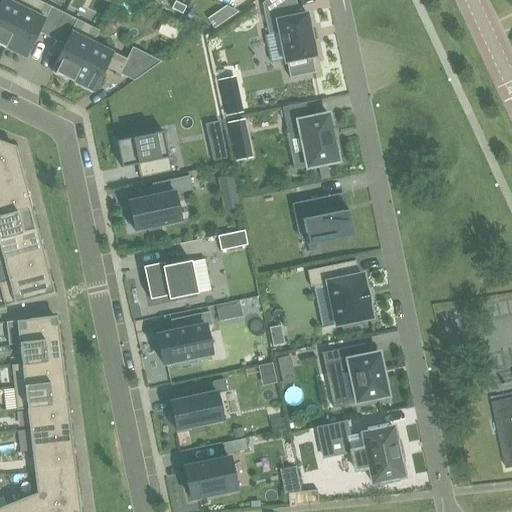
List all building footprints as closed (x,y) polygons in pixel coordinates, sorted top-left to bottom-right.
[(0,0),(0,45),(4,48),(27,0),(0,0)] [(51,39),(63,13),(36,0),(27,0),(4,48),(25,58),(38,32),(51,39)] [(265,0),(261,3),(268,34),(278,32),(283,59),(284,63),(286,62),(289,78),(315,72),(312,57),(315,56),(312,41),(313,41),(310,28),(309,28),(306,13),(298,15),(295,0),(265,0)] [(214,28),(238,12),(226,6),(207,19),(214,28)] [(97,30),(63,13),(51,39),(64,45),(51,71),(72,82),(97,30)] [(126,59),(92,42),(98,31),(97,30),(72,82),(93,92),(105,67),(133,81),(161,62),(132,47),(126,59)] [(334,143),(332,132),(331,132),(328,114),(308,118),(305,103),(281,108),(287,133),(299,131),(306,168),(338,161),(334,143)] [(226,158),(218,120),(204,123),(212,162),(226,158)] [(162,131),(115,141),(121,168),(136,164),(139,178),(171,171),(162,131)] [(0,159),(13,148),(14,147),(0,141),(0,159)] [(13,148),(0,159),(0,194),(23,188),(25,187),(14,147),(13,148)] [(233,173),(217,177),(224,210),(240,206),(233,173)] [(129,209),(125,210),(128,224),(132,223),(134,230),(146,227),(147,231),(161,228),(161,224),(180,220),(174,194),(192,190),(189,176),(151,184),(154,197),(128,203),(129,209)] [(0,216),(29,209),(31,208),(25,187),(23,188),(0,194),(0,216)] [(305,237),(307,245),(353,236),(349,216),(343,217),(338,194),(321,198),(321,197),(298,202),(301,219),(295,220),(298,238),(305,237)] [(29,209),(0,216),(0,238),(34,230),(36,229),(31,208),(29,209)] [(34,230),(0,238),(0,261),(3,260),(40,251),(42,250),(36,229),(34,230)] [(217,236),(220,250),(247,245),(244,230),(217,236)] [(3,260),(0,261),(0,283),(45,271),(47,271),(42,250),(40,251),(3,260)] [(163,262),(142,267),(149,299),(167,296),(168,299),(197,293),(190,261),(164,266),(163,262)] [(364,289),(361,275),(339,279),(336,265),(307,271),(310,287),(326,283),(335,325),(341,324),(342,328),(365,323),(364,319),(370,318),(367,303),(368,303),(365,289),(364,289)] [(45,271),(0,283),(0,289),(4,306),(26,300),(27,300),(53,293),(47,271),(45,271)] [(239,305),(216,309),(218,322),(242,317),(239,305)] [(212,325),(209,311),(170,320),(172,332),(156,335),(162,364),(180,360),(181,365),(196,362),(195,357),(210,353),(205,326),(212,325)] [(8,344),(19,343),(57,339),(59,339),(56,316),(28,319),(29,319),(6,322),(8,344)] [(59,339),(57,339),(19,343),(21,364),(11,365),(11,366),(61,360),(59,339)] [(346,347),(325,352),(327,365),(336,407),(355,403),(357,402),(358,406),(375,403),(374,399),(387,396),(378,353),(367,355),(348,359),(346,347)] [(14,387),(62,382),(64,382),(61,360),(11,366),(14,387)] [(202,396),(170,402),(171,409),(167,410),(170,424),(174,423),(176,430),(191,426),(192,431),(206,428),(205,423),(222,420),(216,394),(227,392),(224,379),(200,384),(202,396)] [(64,382),(62,382),(14,387),(16,409),(66,403),(64,382)] [(511,397),(501,400),(492,402),(502,450),(503,454),(506,469),(511,467),(511,397)] [(29,429),(67,425),(69,424),(66,403),(16,409),(16,410),(26,409),(29,429)] [(345,423),(317,429),(320,442),(348,436),(345,423)] [(69,424),(67,425),(29,429),(31,451),(72,446),(69,424)] [(348,436),(320,442),(324,458),(351,452),(355,470),(368,467),(372,483),(379,481),(380,483),(396,479),(396,478),(403,476),(400,460),(401,460),(397,441),(396,442),(393,427),(385,428),(384,426),(368,429),(369,432),(361,433),(348,436)] [(247,450),(245,438),(221,443),(224,455),(226,454),(247,450)] [(34,472),(72,468),(74,467),(72,446),(31,451),(34,472)] [(201,463),(183,467),(190,498),(207,495),(218,493),(235,489),(229,458),(211,461),(201,463)] [(35,482),(73,478),(75,477),(74,467),(72,468),(34,472),(35,482)] [(26,497),(32,511),(79,511),(75,477),(73,478),(35,482),(36,493),(26,497)] [(289,505),(318,502),(317,488),(287,491),(289,505)] [(17,500),(21,511),(32,511),(26,497),(17,500)] [(21,511),(17,500),(0,507),(0,511),(21,511)]
